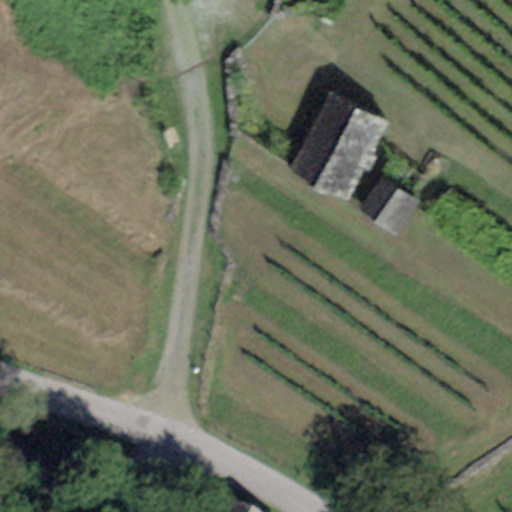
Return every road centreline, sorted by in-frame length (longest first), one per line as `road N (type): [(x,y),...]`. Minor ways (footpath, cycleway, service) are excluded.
road 1 (track): [(167,432),(207,137),(172,0)]
road 2 (unclassified): [(0,372),(167,432)]
road 3 (track): [(167,432),(49,478),(0,465)]
